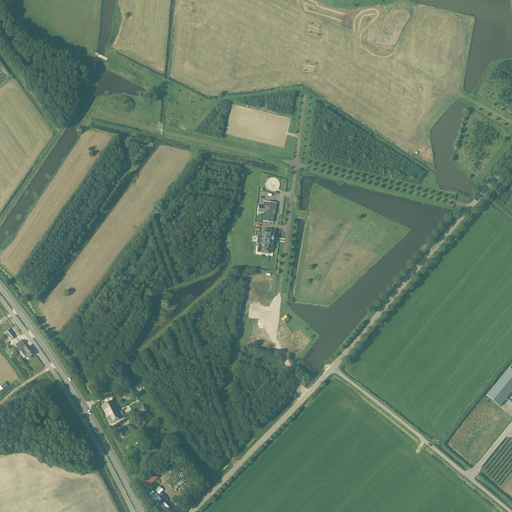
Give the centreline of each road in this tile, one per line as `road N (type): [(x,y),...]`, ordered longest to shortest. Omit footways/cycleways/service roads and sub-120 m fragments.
road 1 (track): [(0,223),(92,78),(88,64),(19,27),(10,0)]
road 2 (unclassified): [(331,367),(511,155)]
road 3 (secondary): [(141,511),(98,433),(0,291)]
road 4 (unclassified): [(510,511),(331,367)]
road 5 (unclassified): [(190,511),(331,367)]
road 6 (track): [(281,279),(275,302),(248,325),(215,411),(231,455)]
road 7 (track): [(94,116),(286,161)]
road 8 (track): [(94,116),(0,255)]
